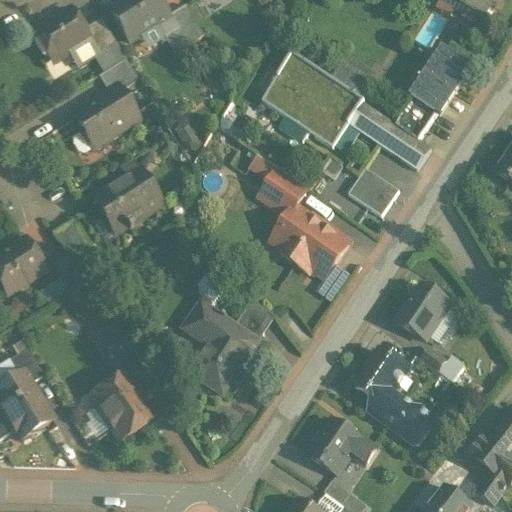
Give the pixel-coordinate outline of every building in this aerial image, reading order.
[(155,0),(126,0),(108,12),(128,45),(155,28),(168,20),(168,19),(155,0)] [(450,0),(482,19),(489,6),(486,4),(487,0),(450,0)] [(204,38),(185,8),(168,19),(168,20),(155,28),(163,39),(170,35),(181,53),(204,38)] [(70,12),(32,35),(49,62),(59,55),(68,57),(88,44),(89,43),(83,33),(70,12)] [(115,46),(100,22),(83,33),(89,43),(88,44),(96,57),(115,46)] [(474,62),(451,47),(437,68),(459,84),(474,62)] [(332,82),(291,56),(262,105),(333,152),(349,128),(350,127),(350,126),(363,107),(364,104),(359,101),(331,83),(332,82)] [(376,76),(348,58),(332,82),(331,83),(359,101),(376,76)] [(125,62),(98,79),(107,95),(117,88),(121,94),(138,83),(125,62)] [(428,82),(396,129),(418,144),(419,144),(459,84),(437,68),(432,65),(423,79),(428,82)] [(107,95),(70,118),(91,152),(139,123),(121,94),(117,88),(107,95)] [(396,129),(363,107),(350,126),(350,127),(349,128),(417,173),(431,152),(419,144),(418,144),(396,129)] [(511,151),(496,175),(511,185),(511,151)] [(137,172),(121,182),(122,184),(92,202),(96,209),(95,214),(100,222),(105,223),(113,236),(125,229),(128,234),(132,232),(131,230),(152,216),(150,212),(159,206),(137,172)] [(308,193),(279,173),(265,192),(290,209),(294,203),(299,207),(308,193)] [(399,194),(371,175),(370,174),(366,173),(364,174),(360,180),(375,191),(393,203),(399,194)] [(375,191),(360,180),(348,197),(364,208),(375,191)] [(393,203),(375,191),(364,208),(381,219),(393,203)] [(316,225),(295,211),(272,244),(280,250),(277,255),(308,276),(311,271),(326,281),(349,247),(330,235),(331,234),(331,232),(318,224),(316,224),(316,225)] [(91,251),(72,221),(50,235),(66,259),(70,264),(91,251)] [(25,242),(0,256),(0,290),(5,298),(45,274),(25,242)] [(70,264),(66,259),(51,268),(68,297),(85,286),(70,264)] [(220,285),(213,280),(203,282),(198,289),(200,298),(208,303),(205,308),(210,311),(222,294),(220,285)] [(449,309),(421,290),(397,326),(425,345),(449,309)] [(275,320),(252,304),(236,328),(259,344),(275,320)] [(205,308),(201,305),(183,332),(184,333),(188,328),(211,344),(189,377),(223,400),(260,345),(259,344),(236,328),(210,311),(205,308)] [(144,372),(123,342),(106,354),(119,374),(124,371),(131,381),(144,372)] [(27,352),(8,364),(17,380),(23,376),(30,387),(43,379),(27,352)] [(446,365),(429,352),(421,364),(438,376),(439,375),(446,365)] [(408,373),(378,354),(354,390),(373,403),(384,410),(391,398),(408,373)] [(465,370),(452,360),(447,366),(446,365),(439,375),(453,386),(465,370)] [(30,387),(23,376),(17,380),(0,390),(0,412),(19,443),(52,423),(30,387)] [(123,376),(89,400),(119,445),(154,421),(123,376)] [(411,413),(391,398),(384,410),(373,403),(372,404),(370,415),(415,448),(420,447),(424,441),(431,440),(430,433),(434,427),(433,423),(419,412),(411,413)] [(485,445),(484,447),(511,469),(511,468),(511,413),(485,445)] [(376,452),(332,423),(309,459),(337,478),(350,458),(365,468),(376,452)] [(511,468),(511,469),(484,447),(485,445),(484,444),(471,460),(492,477),(493,475),(509,488),(511,483),(511,468)] [(509,488),(493,475),(492,477),(485,486),(499,496),(501,499),(509,488)] [(511,511),(511,483),(509,488),(501,499),(508,511),(511,511)] [(350,498),(332,485),(324,496),(342,509),(350,498)] [(499,496),(485,486),(477,498),(493,509),(501,499),(499,496)] [(429,511),(471,511),(445,492),(429,511)] [(429,511),(414,501),(405,511),(429,511)] [(312,511),(299,503),(293,511),(312,511)]
